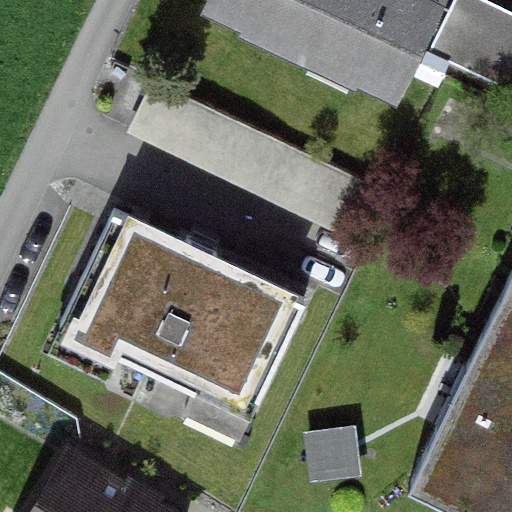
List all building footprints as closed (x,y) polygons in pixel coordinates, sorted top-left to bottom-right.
[(211,0),(394,87),(435,3),(427,0),(211,0)] [(511,25),(459,0),(450,0),(426,53),(511,94),(511,25)] [(375,199),(153,90),(135,126),(357,235),(375,199)] [(295,290),(128,214),(77,325),(244,401),(295,290)] [(511,262),(491,306),(511,315),(511,262)] [(511,511),(511,315),(491,306),(405,486),(459,511),(511,511)] [(159,511),(66,455),(31,511),(159,511)]
